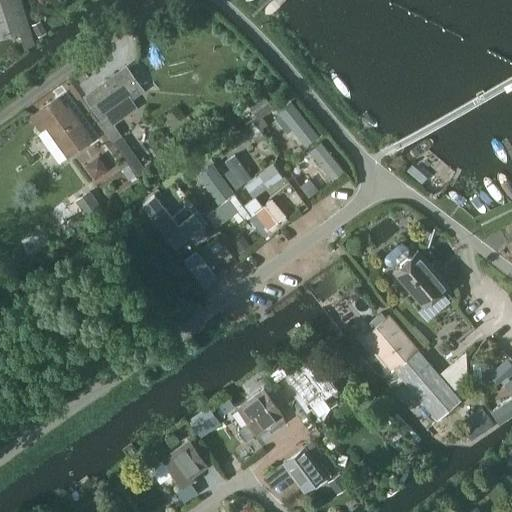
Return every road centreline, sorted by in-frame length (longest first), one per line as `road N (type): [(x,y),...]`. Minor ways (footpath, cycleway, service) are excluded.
road 1 (unclassified): [(0,458),(385,182)]
road 2 (unclassified): [(385,182),(218,0)]
road 3 (residential): [(0,118),(159,0)]
road 4 (unclassified): [(511,273),(385,182)]
